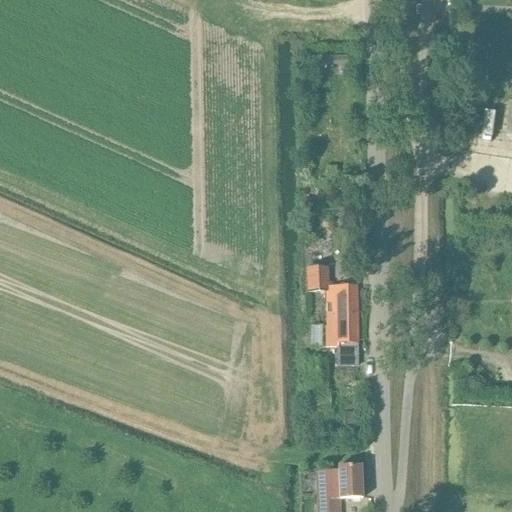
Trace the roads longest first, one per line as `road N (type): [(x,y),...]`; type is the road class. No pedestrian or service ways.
road 1 (unclassified): [(384,511),(372,0)]
road 2 (track): [(220,0),(271,12),(372,15)]
